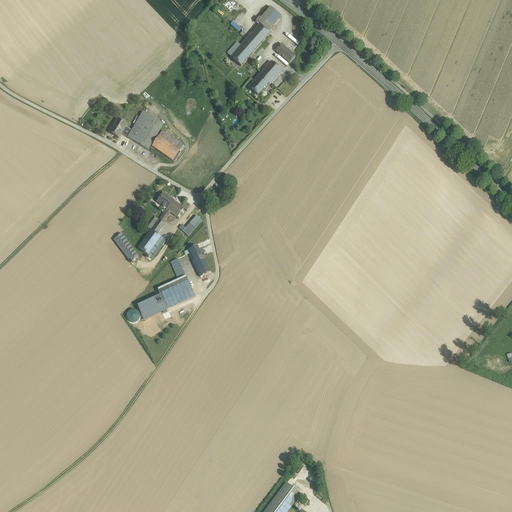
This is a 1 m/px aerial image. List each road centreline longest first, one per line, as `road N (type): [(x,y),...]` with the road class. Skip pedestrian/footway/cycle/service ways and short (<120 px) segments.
road 1 (unclassified): [(339,43),(199,197),(0,86)]
road 2 (track): [(11,511),(122,417),(195,310)]
road 3 (secondary): [(511,202),(339,43)]
road 4 (track): [(199,197),(207,200),(217,275),(195,310)]
